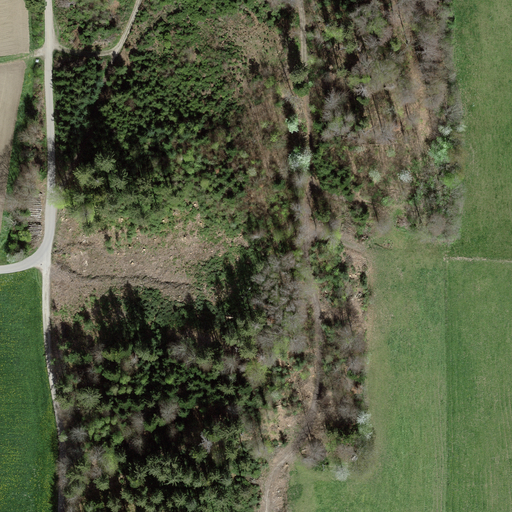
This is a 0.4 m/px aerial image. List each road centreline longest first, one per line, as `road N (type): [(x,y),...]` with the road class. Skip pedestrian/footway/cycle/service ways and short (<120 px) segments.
road 1 (track): [(264,511),(264,497),(316,400),(320,324),(303,239),(313,170),(301,0)]
road 2 (unclassified): [(0,268),(46,257),(46,0)]
road 3 (track): [(46,257),(64,511)]
road 4 (track): [(139,0),(50,209)]
